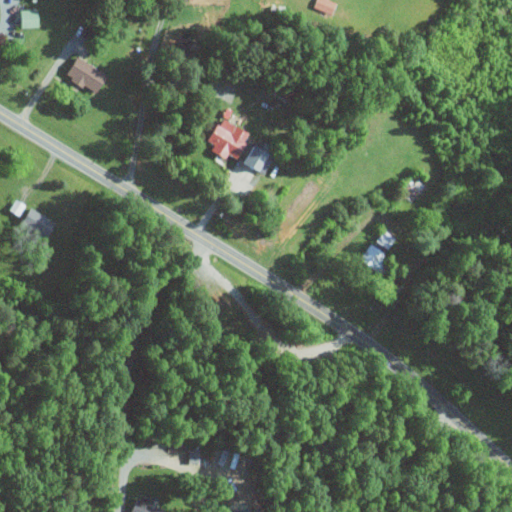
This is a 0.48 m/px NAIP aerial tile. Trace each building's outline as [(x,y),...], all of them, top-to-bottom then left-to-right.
[(334,15),(337,5),(322,0),(316,0),(313,9),(334,15)] [(22,28),(39,28),(40,11),(22,11),(22,28)] [(68,78),(99,95),(109,76),(78,59),(68,78)] [(212,152),(228,159),(230,155),(239,160),(244,150),(236,146),(244,131),(222,120),(210,143),(215,146),(212,152)] [(243,163),(263,174),(274,155),(254,144),(243,163)] [(57,222),(30,210),(23,224),(51,236),(57,222)] [(376,243),(390,250),(396,239),(383,231),(376,243)] [(360,260),(376,270),(386,254),(370,244),(360,260)] [(183,464),(194,464),(194,451),(183,451),(183,464)] [(155,500),(144,496),(142,502),(133,498),(127,511),(164,511),(152,507),(155,500)]
